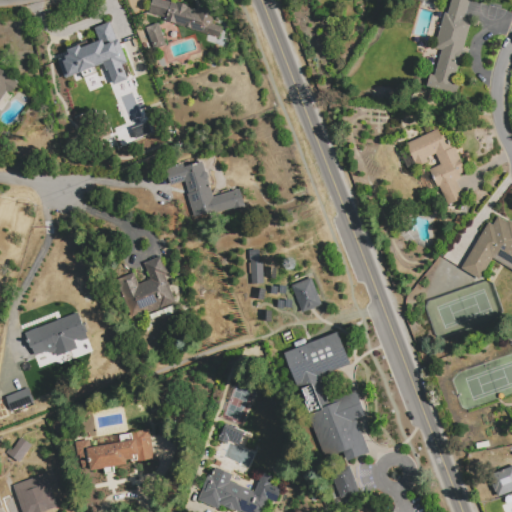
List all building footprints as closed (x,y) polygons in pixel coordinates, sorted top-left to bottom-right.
[(148,13),(152,0),(163,0),(177,4),(177,3),(189,7),(188,8),(196,11),(198,7),(211,11),(209,15),(215,17),(213,24),(222,27),(219,38),(166,21),(167,19),(148,13)] [(425,87),(429,74),(434,75),(441,50),(434,48),(445,13),(447,14),(451,0),(470,0),(465,18),(472,20),(454,80),(461,82),(457,97),(425,87)] [(146,28),(158,23),(167,45),(155,50),(146,28)] [(56,61),(75,54),(75,52),(83,47),(92,45),(93,47),(119,36),(127,56),(100,66),(105,78),(88,85),(85,78),(67,85),(65,80),(63,81),(56,61)] [(0,68),(19,83),(10,95),(7,92),(0,101),(0,68)] [(134,139),(152,132),(147,119),(129,127),(134,139)] [(406,144),(439,129),(442,136),(446,134),(452,148),(455,146),(466,172),(460,175),(462,179),(457,181),(464,198),(448,205),(440,187),(437,188),(429,169),(431,168),(429,163),(417,168),(406,144)] [(171,186),(166,169),(184,164),(185,167),(205,162),(215,196),(242,188),(247,207),(234,211),(234,208),(222,212),(221,209),(194,217),(184,182),(171,186)] [(461,269),(488,222),(493,225),(498,216),(507,221),(508,220),(511,222),(511,271),(492,260),(480,281),(461,269)] [(175,302),(135,318),(119,280),(134,273),(139,284),(150,279),(144,264),(161,257),(169,274),(164,276),(175,302)] [(251,284),(250,261),(259,261),(259,263),(263,263),(264,284),(251,284)] [(291,286),(311,278),(322,305),(311,309),(302,312),(291,286)] [(24,334),(79,310),(91,337),(80,342),(79,339),(75,341),(78,347),(55,357),(53,353),(49,355),(48,353),(35,359),(24,334)] [(283,355),(337,332),(350,364),(296,386),(283,355)] [(301,389),(316,383),(326,405),(356,393),(365,416),(356,420),(370,453),(333,468),(301,389)] [(6,398),(29,388),(35,403),(33,403),(34,405),(13,414),(6,398)] [(95,441),(110,438),(111,444),(120,442),(119,436),(150,431),(155,459),(132,464),(131,460),(127,461),(127,464),(79,473),(73,443),(90,440),(91,448),(96,447),(95,441)] [(19,463),(8,455),(21,438),(31,445),(19,463)] [(197,501),(209,475),(211,476),(215,467),(234,476),(231,482),(254,492),(263,473),(276,479),(274,483),(283,488),(275,503),(267,499),(261,511),(235,511),(220,505),(218,510),(197,501)] [(358,492),(341,500),(330,474),(347,467),(358,492)] [(511,467),(488,473),(494,496),(511,490),(511,467)] [(22,511),(13,486),(46,474),(58,506),(47,510),(48,511),(45,511),(22,511)]
